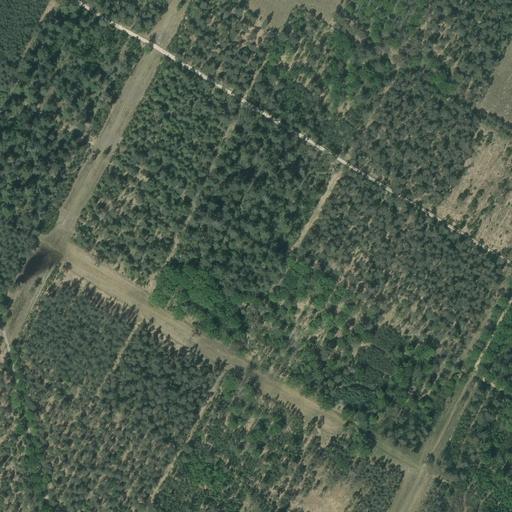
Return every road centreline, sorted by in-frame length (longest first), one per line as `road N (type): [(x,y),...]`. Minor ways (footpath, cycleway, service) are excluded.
road 1 (track): [(154,48),(349,167)]
road 2 (track): [(349,167),(511,267)]
road 3 (track): [(50,511),(3,327)]
